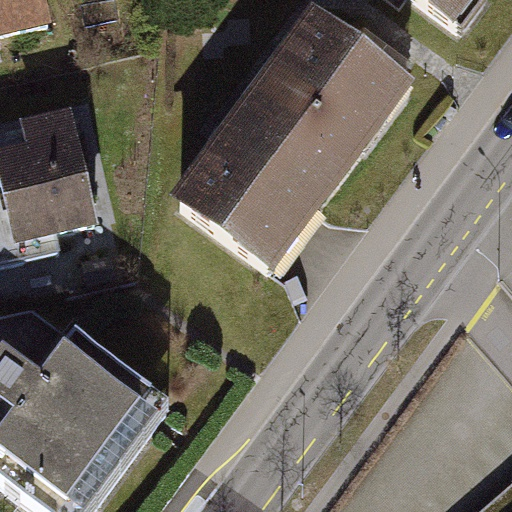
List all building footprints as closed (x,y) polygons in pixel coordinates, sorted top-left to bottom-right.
[(0,0),(0,53),(58,39),(49,0),(0,0)] [(388,0),(452,49),(490,0),(388,0)] [(285,292),(425,102),(323,28),(184,217),(285,292)] [(105,236),(78,121),(30,131),(35,158),(0,165),(21,259),(105,236)] [(0,487),(31,511),(104,511),(175,422),(79,347),(46,389),(5,356),(0,362),(0,416),(20,432),(0,457),(0,487)]
